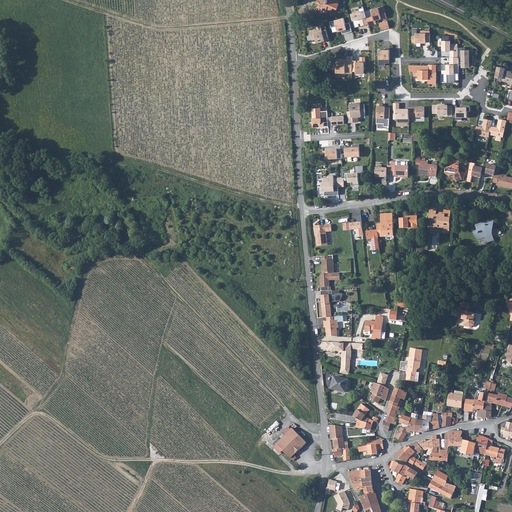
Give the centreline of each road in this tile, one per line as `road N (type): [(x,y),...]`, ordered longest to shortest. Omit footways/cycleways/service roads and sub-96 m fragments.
road 1 (track): [(40,415),(60,379),(88,268),(120,258),(144,260),(291,416)]
road 2 (residential): [(293,61),(392,34),(402,95),(462,94),(479,98),(483,108),(511,109)]
road 3 (residential): [(301,212),(327,466)]
road 4 (track): [(69,0),(155,27),(290,17)]
road 5 (residential): [(511,200),(431,193),(301,212)]
road 6 (track): [(157,461),(100,457),(40,415),(0,446)]
road 7 (track): [(327,466),(294,473),(238,462),(157,461)]
road 8 (residential): [(511,415),(426,434),(393,451)]
